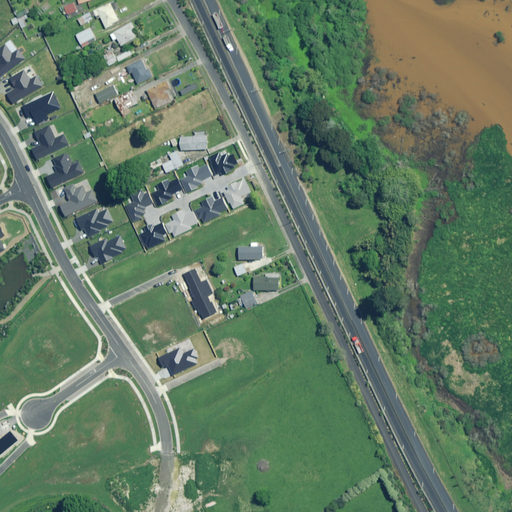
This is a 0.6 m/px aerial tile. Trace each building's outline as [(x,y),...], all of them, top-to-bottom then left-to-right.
[(119,21),(114,11),(118,9),(114,2),(107,5),(94,11),(96,17),(100,15),(106,28),(113,25),(112,24),(119,21)] [(77,11),(73,3),(65,7),(68,15),(77,11)] [(15,15),(18,20),(27,15),(25,10),(15,15)] [(93,19),(90,13),(78,19),(81,25),(93,19)] [(135,29),(132,23),(110,35),(114,41),(117,38),(122,46),(137,37),(133,30),(135,29)] [(33,36),(27,24),(22,27),(27,39),(33,36)] [(94,38),(90,28),(76,35),(81,44),(94,38)] [(118,62),(113,52),(104,56),(109,66),(118,62)] [(146,69),(142,60),(128,67),(130,71),(132,71),(138,84),(153,77),(149,68),(146,69)] [(172,93),(166,81),(147,90),(156,109),(173,101),(172,99),(176,97),(173,92),(172,93)] [(118,95),(113,86),(96,94),(100,103),(118,95)] [(131,113),(129,108),(139,103),(133,92),(124,96),(113,101),(115,107),(117,106),(122,117),(131,113)] [(206,132),(195,133),(195,137),(180,138),(181,151),(207,149),(206,132)] [(181,161),(177,152),(170,155),(172,160),(162,165),(166,173),(183,165),(181,161)] [(206,177),(203,171),(191,177),(196,187),(199,185),(198,182),(206,177)] [(188,222),(190,221),(193,225),(187,228),(189,233),(195,229),(194,227),(197,225),(218,212),(211,203),(206,206),(203,200),(182,213),(186,218),(188,222)] [(259,247),(259,243),(252,243),(252,247),(239,247),(239,260),(263,259),(262,247),(259,247)] [(247,272),(243,264),(234,268),(238,276),(247,272)] [(264,274),(264,277),(254,277),(254,290),(279,291),(279,280),(279,274),(264,274)] [(70,294),(65,286),(58,291),(63,298),(70,294)] [(257,304),(251,292),(241,297),(246,309),(257,304)] [(169,459),(177,453),(173,447),(164,453),(169,459)]
